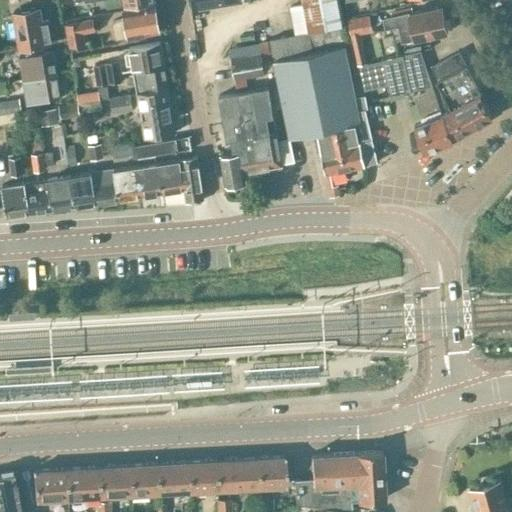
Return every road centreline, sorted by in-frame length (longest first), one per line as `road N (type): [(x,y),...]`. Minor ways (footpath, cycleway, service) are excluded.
road 1 (tertiary): [(0,446),(370,425),(447,407)]
road 2 (residential): [(218,221),(179,0)]
road 3 (unclassified): [(0,231),(218,221)]
road 4 (unclassified): [(218,221),(391,223),(429,246)]
road 5 (tertiary): [(447,407),(440,287),(429,246)]
road 6 (tertiary): [(429,246),(511,148)]
